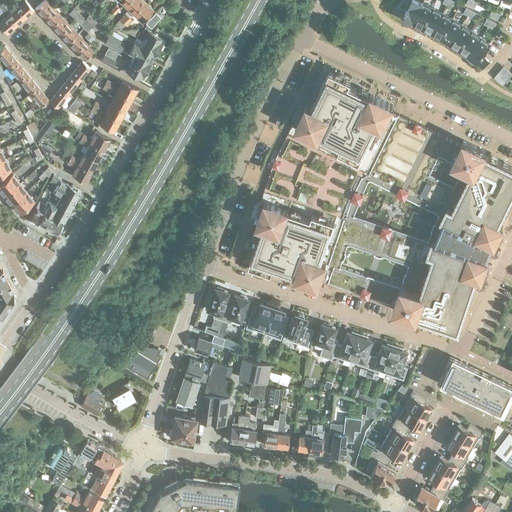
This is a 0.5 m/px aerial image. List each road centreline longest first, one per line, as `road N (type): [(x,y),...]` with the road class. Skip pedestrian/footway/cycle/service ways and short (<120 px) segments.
road 1 (primary): [(258,0),(131,221),(0,410)]
road 2 (residential): [(511,246),(461,351),(206,265)]
road 3 (residential): [(38,293),(200,17)]
road 4 (residential): [(389,504),(324,475),(143,445)]
road 5 (tertiary): [(206,265),(250,138),(301,37)]
road 6 (residential): [(301,37),(511,136)]
road 7 (tertiary): [(143,445),(206,265)]
road 8 (residential): [(37,16),(77,58),(48,88),(7,39)]
road 9 (residential): [(143,445),(0,370)]
road 10 (residential): [(389,504),(450,404),(488,424)]
road 11 (residential): [(375,0),(389,23),(483,78)]
